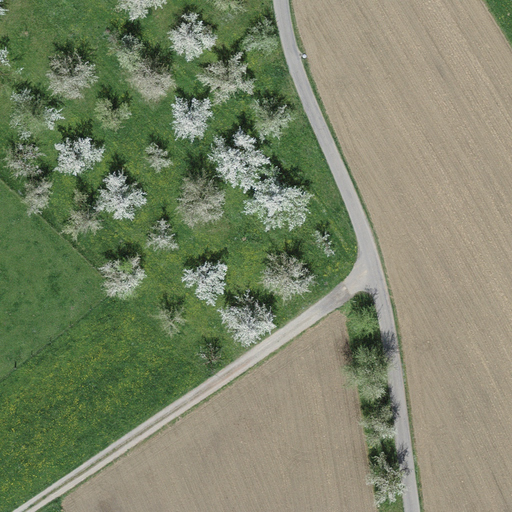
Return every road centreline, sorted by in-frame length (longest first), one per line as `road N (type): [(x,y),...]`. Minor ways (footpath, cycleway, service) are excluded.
road 1 (unclassified): [(28,511),(371,266)]
road 2 (residential): [(281,0),(301,85),(371,266)]
road 3 (residential): [(371,266),(414,511)]
